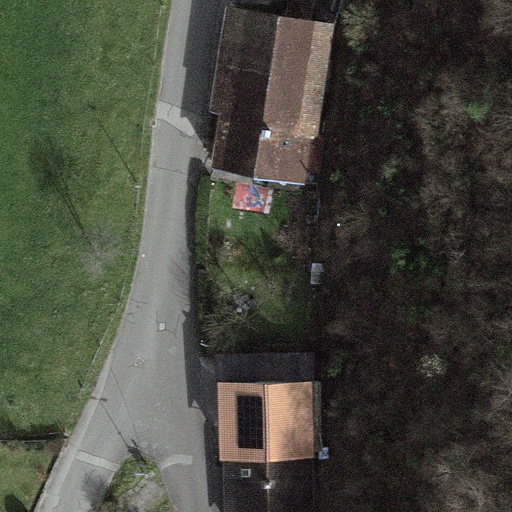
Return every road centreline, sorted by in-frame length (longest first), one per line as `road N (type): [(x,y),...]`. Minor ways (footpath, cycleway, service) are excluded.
road 1 (unclassified): [(151,335),(193,0)]
road 2 (unclassified): [(63,511),(151,335)]
road 3 (unclassified): [(191,511),(151,335)]
